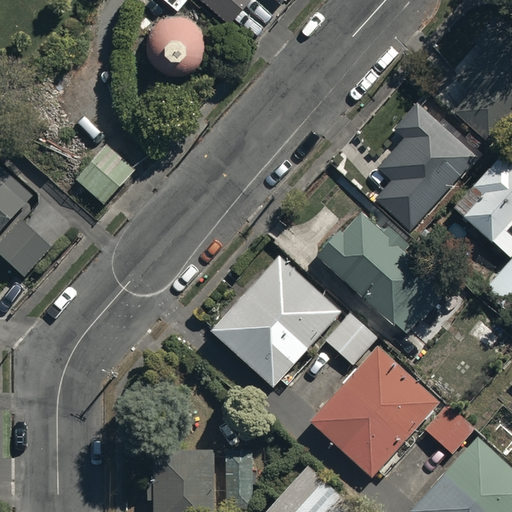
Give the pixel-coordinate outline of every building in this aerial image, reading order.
[(200,0),(228,24),(249,0),(200,0)] [(185,19),(182,18),(179,18),(177,18),(174,18),(172,18),(169,19),(167,20),(164,21),(162,22),(159,23),(157,25),(155,27),(154,29),(152,31),(150,33),(149,35),(148,38),(147,40),(147,43),(146,46),(146,48),(146,51),(147,54),(147,56),(148,59),(149,61),(150,64),(152,66),(153,68),(155,70),(157,72),(159,74),(161,75),(164,76),(166,77),(169,78),(171,79),(174,79),(177,79),(179,79),(182,79),(185,78),(187,77),(190,76),(192,75),(194,74),(197,72),(198,70),(200,68),(202,66),(203,64),(205,62),(206,59),(207,57),(207,54),(207,51),(208,49),(207,46),(207,43),(207,41),(206,38),(205,36),(204,33),(202,31),(201,29),(199,27),(197,25),(195,24),(192,22),(190,21),(188,20),(185,19)] [(453,113),(486,145),(511,118),(511,42),(494,25),(472,47),(481,55),(457,79),(472,94),(453,113)] [(376,199),(410,231),(478,159),(417,101),(393,127),(405,139),(380,166),(394,180),(376,199)] [(77,180),(106,205),(135,171),(106,146),(77,180)] [(464,218),(509,261),(511,257),(511,165),(502,156),(470,189),(482,200),(464,218)] [(0,167),(0,235),(34,197),(0,167)] [(338,237),(316,262),(394,330),(395,328),(407,338),(421,322),(424,324),(448,296),(403,256),(407,251),(387,234),(383,239),(360,219),(342,240),(338,237)] [(52,249),(22,220),(0,242),(0,252),(25,277),(52,249)] [(213,334),(272,388),(341,312),(281,258),(213,334)] [(511,264),(486,292),(511,315),(511,264)] [(327,340),(352,364),(377,338),(353,314),(327,340)] [(483,323),(471,339),(491,354),(503,338),(483,323)] [(372,482),(440,407),(378,353),(312,429),(372,482)] [(474,430),(448,408),(426,434),(452,457),(474,430)] [(511,511),(511,470),(477,438),(410,510),(412,511),(511,511)] [(215,511),(216,452),(153,451),(152,511),(215,511)] [(251,452),(229,452),(230,511),(252,511),(251,452)] [(352,511),(309,471),(270,511),(352,511)]
